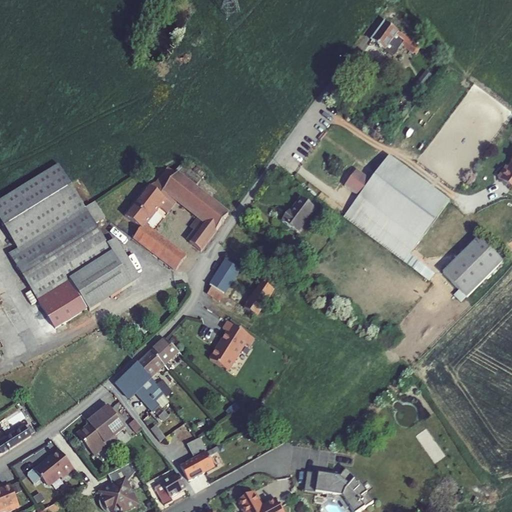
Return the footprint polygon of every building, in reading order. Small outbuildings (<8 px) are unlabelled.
[(385,21),(370,39),(388,52),(391,53),(399,43),(412,53),(419,44),(385,21)] [(407,52),(395,68),(403,74),(415,58),(407,52)] [(438,75),(415,58),(403,74),(401,76),(424,93),(438,75)] [(395,68),(393,71),(401,76),(403,74),(395,68)] [(359,195),(346,212),(403,255),(421,236),(449,200),(390,154),(371,179),(357,168),(345,184),(359,195)] [(155,158),(149,166),(162,176),(156,183),(148,187),(125,217),(141,230),(134,239),(176,271),(187,257),(146,227),(160,208),(168,214),(178,202),(205,223),(190,243),(202,251),(228,215),(195,189),(202,180),(182,165),(175,173),(155,158)] [(498,177),(511,187),(511,163),(509,167),(507,165),(498,177)] [(62,171),(0,211),(0,221),(23,258),(16,262),(47,310),(121,261),(98,226),(111,217),(103,205),(90,214),(62,171)] [(293,210),(286,220),(299,231),(317,207),(304,198),(294,212),(293,210)] [(344,216),(401,257),(403,255),(346,212),(344,216)] [(421,236),(403,255),(401,257),(404,259),(421,236)] [(478,241),(442,277),(466,301),(501,265),(478,241)] [(121,261),(47,310),(60,330),(135,282),(121,261)] [(225,265),(208,289),(209,290),(219,298),(220,299),(237,275),(225,265)] [(255,318),(272,296),(260,287),(243,309),(255,318)] [(219,298),(209,290),(205,296),(215,303),(219,298)] [(222,331),(226,334),(209,362),(228,373),(245,345),(249,347),(254,340),(227,323),(222,331)] [(150,353),(165,366),(177,354),(163,341),(150,353)] [(149,380),(165,366),(150,353),(137,366),(148,380),(149,380)] [(137,366),(134,369),(146,382),(148,380),(137,366)] [(134,369),(116,387),(128,399),(136,392),(154,412),(159,407),(153,401),(160,395),(149,380),(148,380),(146,382),(134,369)] [(124,429),(108,409),(87,425),(89,427),(77,437),(94,458),(115,440),(113,438),(124,429)] [(0,455),(2,454),(30,437),(25,427),(0,441),(0,455)] [(195,441),(193,442),(184,448),(190,458),(190,457),(201,450),(195,441)] [(73,471),(58,452),(48,460),(49,462),(44,465),(44,464),(34,472),(33,471),(27,475),(27,478),(32,485),(39,479),(45,487),(49,487),(60,478),(63,479),(73,471)] [(216,466),(207,452),(203,454),(199,456),(195,459),(179,468),(183,476),(188,483),(216,466)] [(49,462),(48,460),(33,471),(34,472),(44,464),(44,465),(49,462)] [(130,469),(107,478),(111,489),(112,491),(108,493),(107,491),(98,494),(99,498),(97,499),(97,500),(97,501),(97,502),(97,503),(97,504),(97,505),(97,506),(97,507),(97,508),(98,509),(98,510),(98,511),(99,511),(129,511),(134,510),(125,488),(137,476),(130,469)] [(340,499),(348,511),(359,511),(371,505),(357,485),(355,486),(352,482),(353,481),(346,473),(339,479),(331,478),(331,480),(325,479),(325,476),(307,472),(303,490),(340,499)] [(185,490),(177,477),(154,490),(163,508),(172,503),(169,499),(185,490)] [(0,511),(2,511),(6,511),(8,511),(20,506),(9,485),(1,489),(0,490),(0,491),(0,511)] [(253,492),(238,500),(241,506),(244,511),(283,511),(276,499),(275,500),(272,499),(267,502),(266,505),(262,507),(253,492)]
